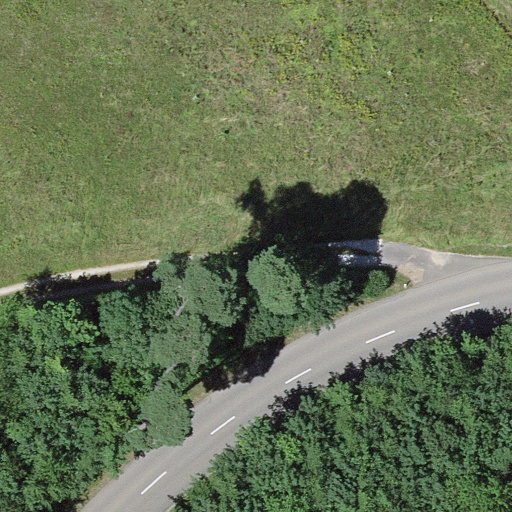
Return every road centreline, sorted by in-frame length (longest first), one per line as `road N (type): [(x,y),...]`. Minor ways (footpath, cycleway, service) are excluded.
road 1 (track): [(485,295),(419,258),(295,244),(0,297)]
road 2 (tertiary): [(126,511),(164,471),(303,370),(400,322),(511,290)]
